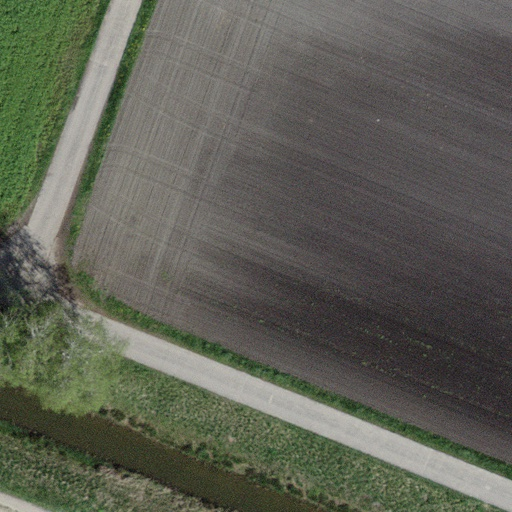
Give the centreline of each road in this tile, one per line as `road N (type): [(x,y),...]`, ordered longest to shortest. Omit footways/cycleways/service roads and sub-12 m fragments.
road 1 (track): [(29,301),(511,498)]
road 2 (track): [(29,301),(137,0)]
